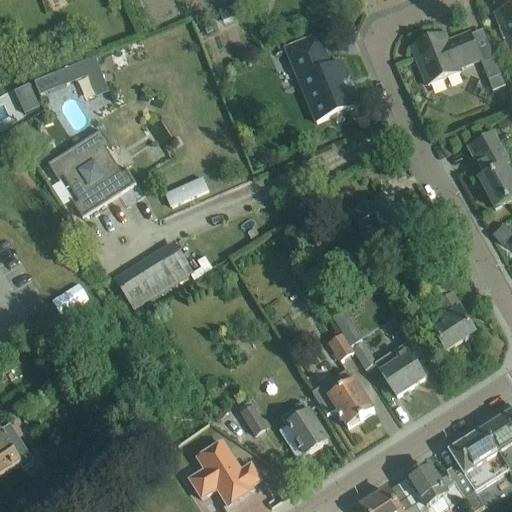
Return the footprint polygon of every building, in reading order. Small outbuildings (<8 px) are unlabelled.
[(242,8),(219,16),(223,26),(246,17),(242,8)] [(511,9),(496,16),(502,30),(499,31),(503,42),(506,41),(511,55),(511,9)] [(444,37),(412,50),(429,89),(460,76),(458,71),(480,62),(470,37),(454,44),(456,49),(450,51),(444,37)] [(350,92),(346,83),(349,82),(341,64),(330,69),(318,40),(287,52),(294,70),(300,68),(305,80),(299,82),(317,126),(331,121),(337,125),(345,122),(346,115),(360,109),(352,91),(350,92)] [(495,61),(482,66),(489,83),(493,94),(506,89),(502,78),(495,61)] [(108,98),(100,76),(95,64),(67,75),(72,87),(88,81),(96,102),(108,98)] [(29,90),(15,97),(25,118),(38,111),(29,90)] [(511,126),(509,121),(498,127),(501,134),(511,128),(511,126)] [(102,134),(49,168),(60,185),(62,184),(59,180),(62,178),(80,205),(76,207),(74,203),(72,204),(83,222),(84,221),(136,188),(125,170),(124,171),(126,175),(123,178),(106,151),(109,148),(112,153),(113,151),(102,134)] [(502,208),(511,202),(511,181),(506,170),(510,167),(493,136),(466,151),(483,181),(481,183),(491,201),(490,202),(496,213),(503,209),(502,208)] [(298,201),(281,207),(289,228),(306,221),(298,201)] [(393,251),(419,237),(401,204),(380,215),(374,203),(353,215),(371,247),(386,239),(393,251)] [(500,249),(511,240),(504,232),(494,240),(500,249)] [(135,312),(192,275),(176,250),(140,273),(138,270),(116,284),(135,312)] [(446,355),(474,336),(459,313),(461,312),(452,298),(441,305),(449,318),(441,323),(446,330),(434,337),(446,355)] [(355,357),(353,355),(343,339),(330,347),(342,365),(355,357)] [(365,347),(353,355),(355,357),(366,374),(376,367),(378,366),(365,347)] [(378,366),(376,367),(397,401),(425,382),(410,359),(415,356),(409,347),(395,356),(378,366)] [(375,415),(355,384),(353,385),(347,375),(313,397),(328,420),(337,414),(349,432),(375,415)] [(251,405),(239,412),(243,418),(254,410),(251,405)] [(280,435),(299,464),(329,445),(304,407),(282,422),(288,430),(280,435)] [(243,418),(242,418),(256,441),(270,432),(256,410),(254,410),(243,418)] [(511,415),(484,434),(510,475),(511,474),(511,415)] [(12,454),(22,447),(12,431),(0,438),(0,483),(22,470),(12,454)] [(457,468),(447,474),(456,489),(464,502),(469,511),(482,511),(483,511),(475,497),(510,475),(484,434),(450,455),(457,468)] [(100,437),(98,451),(111,453),(113,439),(100,437)] [(206,475),(191,485),(202,503),(217,493),(229,511),(254,494),(252,491),(262,485),(252,469),(242,476),(224,447),(198,464),(206,475)] [(428,470),(408,482),(409,482),(423,504),(416,508),(418,511),(448,511),(464,502),(456,489),(454,486),(447,474),(445,472),(434,479),(428,470)] [(399,511),(389,495),(363,511),(418,511),(416,508),(413,511),(410,511),(399,511)]
